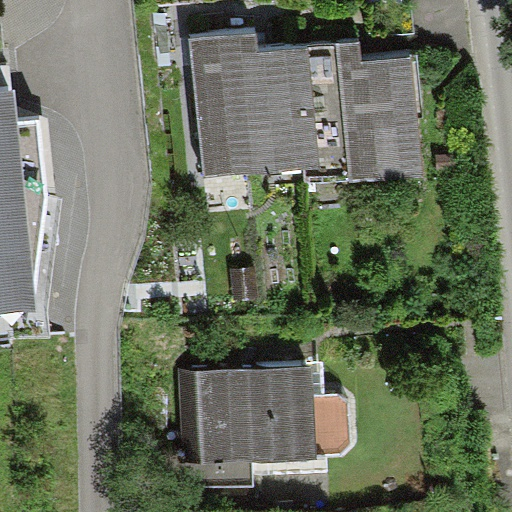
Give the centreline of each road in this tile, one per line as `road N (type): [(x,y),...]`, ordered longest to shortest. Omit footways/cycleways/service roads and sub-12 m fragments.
road 1 (residential): [(99,511),(95,330),(116,199),(96,0)]
road 2 (residential): [(511,194),(492,0)]
